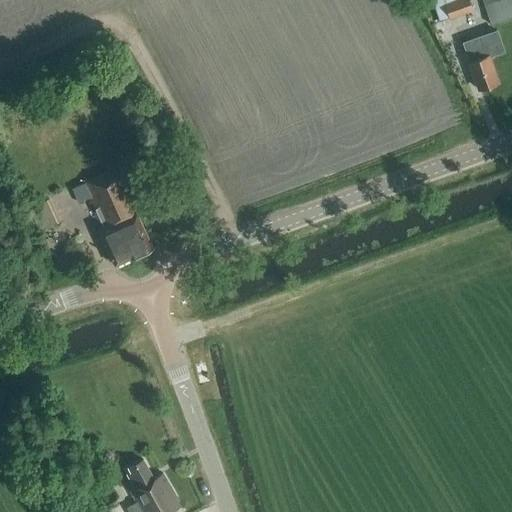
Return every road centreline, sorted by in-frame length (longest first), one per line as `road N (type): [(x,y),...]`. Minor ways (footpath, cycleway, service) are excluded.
road 1 (tertiary): [(140,275),(511,142)]
road 2 (track): [(239,240),(144,49),(124,31),(83,20),(0,52)]
road 3 (track): [(165,340),(511,213)]
road 4 (unclassified): [(230,511),(140,275)]
road 5 (tertiary): [(0,323),(140,275)]
